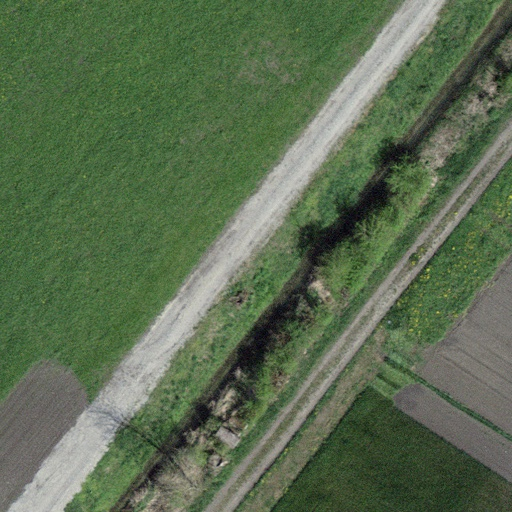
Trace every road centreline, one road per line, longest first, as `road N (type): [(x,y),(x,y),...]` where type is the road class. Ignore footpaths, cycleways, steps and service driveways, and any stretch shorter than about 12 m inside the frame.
road 1 (track): [(410,0),(4,511)]
road 2 (track): [(283,511),(511,222)]
